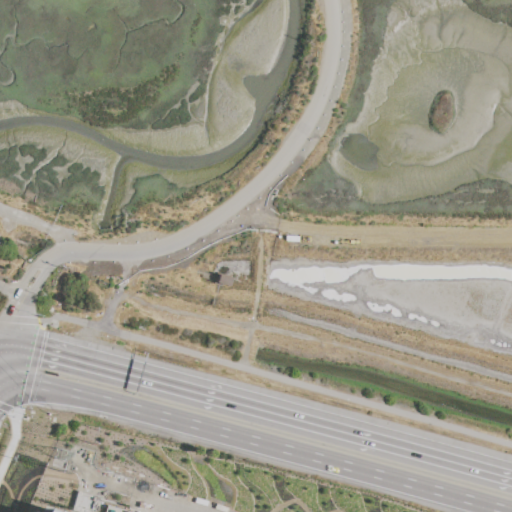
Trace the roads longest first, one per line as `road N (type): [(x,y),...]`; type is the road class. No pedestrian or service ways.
road 1 (trunk): [(511,476),(3,339)]
road 2 (trunk): [(0,373),(502,511)]
